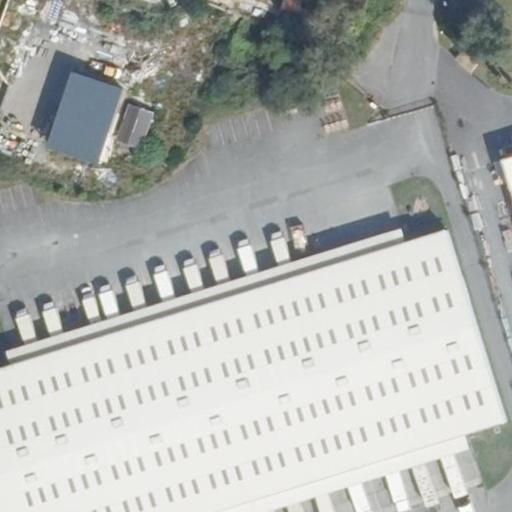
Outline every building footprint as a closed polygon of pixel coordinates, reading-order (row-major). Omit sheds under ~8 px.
[(273,42),(290,0),(268,0),(254,34),(273,42)] [(350,18),(356,3),(347,0),(338,0),(334,12),(350,18)] [(467,67),(451,54),(445,63),(460,76),(467,67)] [(119,112),(66,94),(51,139),(104,157),(119,112)] [(156,113),(130,103),(116,138),(142,149),(156,113)] [(511,160),(492,166),(511,232),(511,160)] [(432,240),(0,369),(0,511),(221,511),(490,432),(432,240)]
